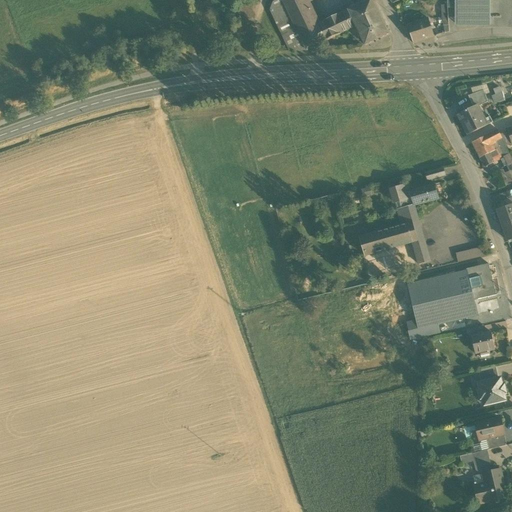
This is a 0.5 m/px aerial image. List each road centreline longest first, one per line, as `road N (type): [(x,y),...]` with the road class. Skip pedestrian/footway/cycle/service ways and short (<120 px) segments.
road 1 (secondary): [(416,68),(210,80),(102,102),(0,136)]
road 2 (residential): [(416,68),(483,197),(511,288)]
